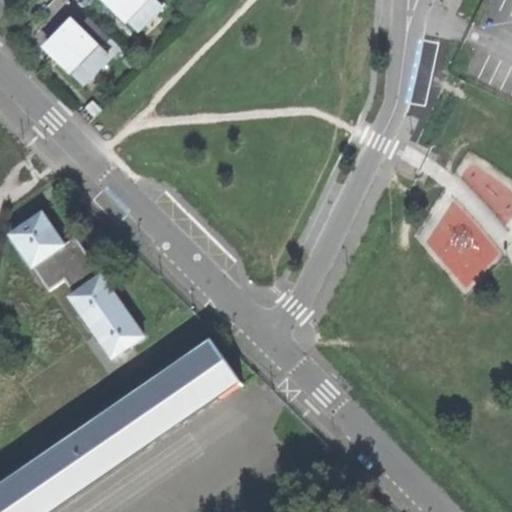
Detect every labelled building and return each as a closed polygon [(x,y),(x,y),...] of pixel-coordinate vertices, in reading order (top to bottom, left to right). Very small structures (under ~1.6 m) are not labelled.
[(103,0),(130,27),(132,25),(157,0),(103,0)] [(166,9),(157,0),(132,25),(142,34),(166,9)] [(93,18),(84,27),(105,48),(115,39),(93,18)] [(61,37),(48,50),(76,78),(105,48),(84,27),(77,20),(61,37)] [(117,60),(105,48),(76,78),(88,90),(117,60)] [(34,266),(64,244),(55,231),(42,213),(11,234),(34,266)] [(72,296),(114,357),(145,335),(135,322),(114,291),(103,275),(72,296)] [(0,511),(47,511),(240,380),(228,364),(213,344),(0,490),(0,511)]
